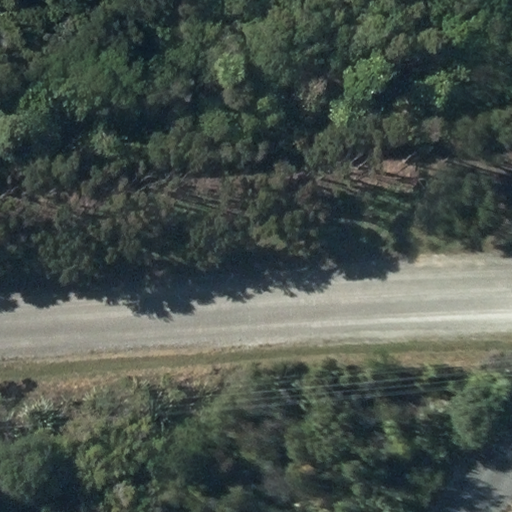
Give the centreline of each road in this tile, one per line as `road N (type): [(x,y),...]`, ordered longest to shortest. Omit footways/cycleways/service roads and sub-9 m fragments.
road 1 (residential): [(511,260),(368,254),(0,297)]
road 2 (unknown): [(511,267),(443,372),(381,511)]
